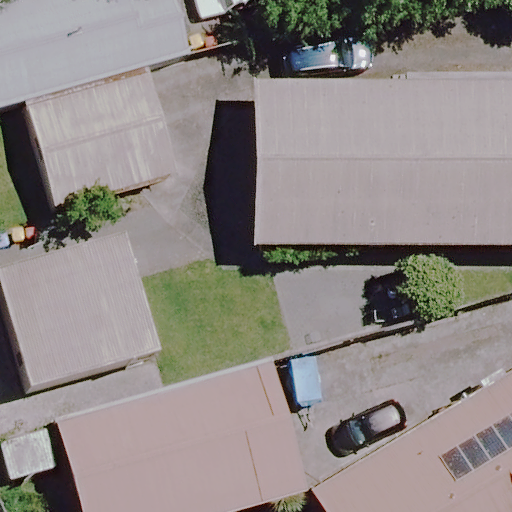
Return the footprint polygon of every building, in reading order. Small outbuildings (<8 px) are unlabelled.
[(165,20),(159,0),(65,0),(0,16),(0,121),(11,118),(37,220),(161,190),(145,128),(133,79),(177,68),(165,20)] [(511,261),(511,98),(230,95),(228,258),(511,261)] [(115,267),(110,249),(0,282),(0,352),(16,406),(146,367),(115,267)] [(258,412),(248,375),(37,437),(59,511),(263,511),(286,505),(258,412)] [(511,511),(511,377),(295,506),(298,511),(511,511)]
